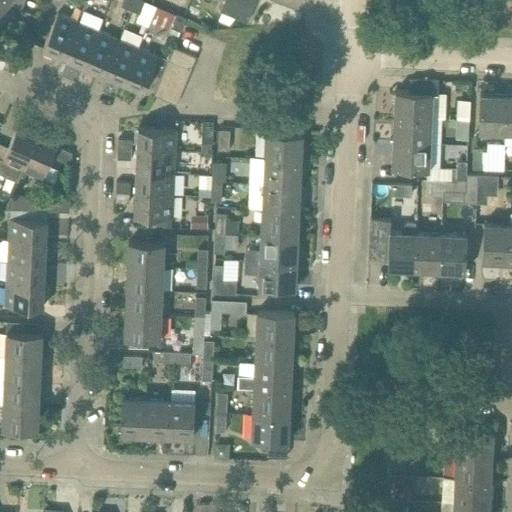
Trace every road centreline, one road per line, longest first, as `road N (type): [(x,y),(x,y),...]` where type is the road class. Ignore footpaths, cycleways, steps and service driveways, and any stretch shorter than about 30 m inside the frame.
road 1 (residential): [(76,468),(93,123),(0,80)]
road 2 (residential): [(76,468),(325,479),(339,296)]
road 3 (residential): [(339,296),(352,57)]
road 4 (residential): [(511,307),(339,296)]
road 5 (residential): [(511,61),(352,57)]
